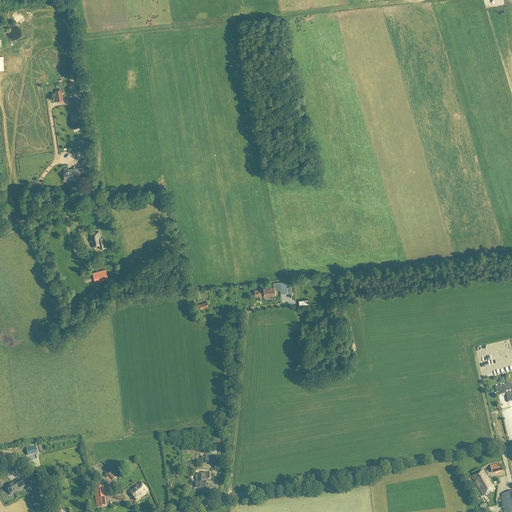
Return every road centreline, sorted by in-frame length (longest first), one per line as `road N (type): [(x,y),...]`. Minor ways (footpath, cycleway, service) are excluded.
road 1 (track): [(83,36),(418,0)]
road 2 (unclassified): [(511,448),(369,468),(189,511)]
